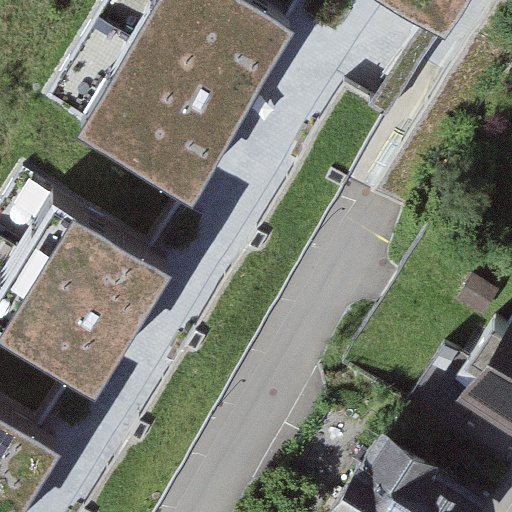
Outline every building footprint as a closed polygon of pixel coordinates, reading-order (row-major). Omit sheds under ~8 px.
[(275,0),(138,0),(77,97),(195,173),(297,14),(275,0)] [(72,163),(0,271),(0,300),(88,358),(173,229),(72,163)] [(511,296),(465,373),(511,402),(511,296)] [(0,365),(0,510),(67,410),(0,365)] [(459,511),(483,477),(381,409),(311,511),(459,511)]
